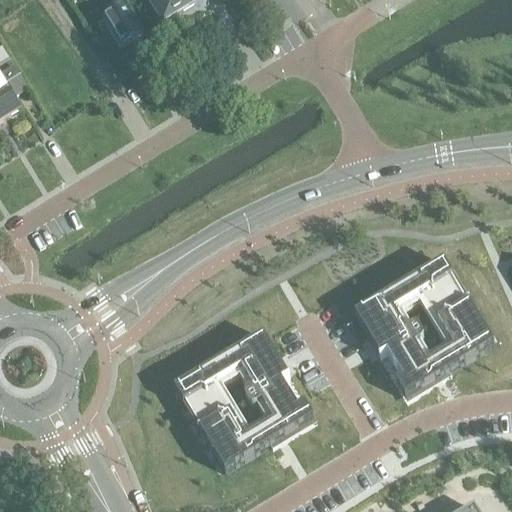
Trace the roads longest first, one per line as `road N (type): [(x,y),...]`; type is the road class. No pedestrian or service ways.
road 1 (unclassified): [(16,225),(311,51)]
road 2 (residential): [(269,511),(397,439),(511,401)]
road 3 (secondary): [(146,285),(250,216),(372,174)]
road 4 (unclassified): [(372,174),(358,130),(311,51)]
road 5 (tertiary): [(33,411),(75,477),(112,511)]
road 6 (tertiary): [(113,511),(58,396)]
